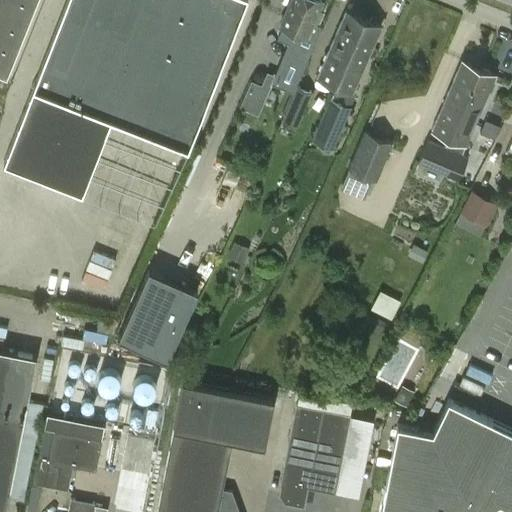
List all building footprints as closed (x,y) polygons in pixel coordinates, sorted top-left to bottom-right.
[(0,0),(0,71),(7,74),(36,0),(0,0)] [(69,0),(36,87),(7,162),(82,192),(111,116),(186,146),(243,0),(69,0)] [(290,41),(273,83),(274,83),(274,82),(292,89),(292,91),(293,91),(322,25),(317,22),(321,12),(317,10),(321,0),(290,0),(280,24),(284,26),(280,35),(278,34),(278,36),(290,41)] [(317,75),(337,84),(338,82),(365,18),(345,10),(317,75)] [(338,82),(337,84),(349,89),(343,103),(331,98),(312,139),(332,148),(350,106),(349,106),(355,92),(353,91),(382,25),(365,18),(338,82)] [(432,129),(449,136),(452,137),(453,135),(455,136),(483,68),(461,59),(432,129)] [(483,68),(455,136),(453,135),(452,137),(448,146),(459,151),(450,171),(456,173),(464,156),(462,155),(466,143),(495,73),(483,68)] [(238,104),(255,111),(265,84),(248,78),(238,104)] [(312,91),(298,85),(282,121),(296,127),(312,91)] [(364,130),(349,168),(375,178),(390,141),(364,130)] [(448,146),(445,145),(427,138),(417,162),(448,175),(450,171),(459,151),(448,146)] [(496,202),(472,190),(462,212),(485,223),(496,202)] [(235,240),(228,255),(248,263),(250,259),(245,256),(249,246),(235,240)] [(417,244),(411,255),(422,261),(428,250),(417,244)] [(196,291),(147,269),(116,338),(165,360),(196,291)] [(379,288),(370,306),(390,316),(399,298),(379,288)] [(21,433),(36,357),(37,355),(0,347),(0,511),(5,511),(8,498),(24,501),(36,436),(21,433)] [(80,368),(80,367),(80,366),(80,364),(79,363),(79,362),(78,361),(76,361),(75,360),(74,360),(73,360),(71,361),(70,361),(69,362),(68,363),(68,364),(67,366),(67,367),(67,368),(68,369),(68,370),(69,372),(70,372),(71,373),(72,373),(74,374),(75,373),(76,373),(77,372),(78,372),(79,371),(80,369),(80,368)] [(91,364),(90,363),(89,363),(89,364),(88,364),(87,364),(86,365),(85,365),(85,366),(84,366),(84,367),(84,368),(83,369),(83,370),(83,371),(84,372),(84,373),(85,374),(86,375),(87,376),(88,376),(89,376),(90,376),(91,376),(92,376),(93,375),(94,375),(94,374),(95,374),(95,373),(96,372),(96,371),(96,370),(96,369),(96,368),(95,367),(95,366),(94,365),(93,365),(93,364),(92,364),(91,364)] [(120,381),(120,379),(120,377),(120,375),(119,374),(118,372),(116,371),(115,370),(113,369),(111,368),(109,368),(107,368),(105,368),(104,369),(102,370),(101,371),(99,373),(98,374),(98,376),(97,378),(97,380),(98,382),(98,384),(99,385),(100,387),(101,388),(103,389),(105,390),(106,390),(108,391),(110,391),(112,390),(114,390),(115,389),(117,387),(118,386),(119,385),(120,383),(120,381)] [(155,388),(156,386),(155,384),(155,382),(154,381),(153,379),(152,378),(150,376),(149,376),(147,375),(145,375),(143,375),(141,375),(140,375),(138,376),(136,377),(135,379),(134,380),(133,382),(133,384),(132,386),(133,388),(133,390),(134,391),(135,393),(136,395),(138,396),(140,397),(142,397),(144,398),(146,397),(148,397),(150,396),(151,395),(153,394),(154,392),(155,390),(155,388)] [(239,511),(231,489),(223,488),(232,438),(265,445),(275,397),(182,379),(173,427),(156,511),(239,511)] [(74,387),(74,386),(74,385),(74,384),(73,383),(72,382),(71,381),(70,381),(69,380),(68,380),(67,381),(66,381),(65,382),(64,383),(64,384),(63,385),(63,386),(63,387),(64,388),(64,389),(65,390),(66,390),(67,391),(68,391),(69,391),(70,391),(71,391),(72,390),(73,390),(73,389),(74,388),(74,387)] [(411,394),(400,389),(395,399),(406,404),(411,394)] [(69,404),(69,403),(69,402),(68,401),(68,400),(67,399),(66,399),(65,398),(63,399),(62,399),(62,400),(61,401),(60,402),(60,403),(61,404),(61,405),(62,406),(63,407),(64,407),(65,407),(66,407),(67,406),(68,405),(69,404)] [(93,406),(94,405),(94,403),(93,402),(93,401),(92,400),(91,399),(90,399),(88,398),(87,398),(86,398),(84,398),(83,399),(82,400),(81,401),(81,402),(80,403),(80,404),(80,406),(81,407),(81,409),(82,410),(83,410),(85,411),(86,411),(87,411),(89,411),(90,411),(91,410),(92,409),(93,408),(93,406)] [(398,424),(380,511),(472,511),(500,499),(511,504),(511,429),(448,399),(433,431),(398,424)] [(118,411),(118,409),(118,408),(117,407),(117,405),(116,404),(115,404),(114,403),(112,403),(111,402),(110,402),(109,403),(107,403),(106,404),(105,405),(105,406),(104,408),(104,409),(104,410),(105,412),(105,413),(106,414),(107,415),(109,416),(110,416),(112,416),(113,416),(114,415),(115,414),(116,413),(117,412),(118,411)] [(296,403),(279,492),(285,500),(303,504),(307,485),(335,491),(350,413),(296,403)] [(141,416),(141,415),(141,413),(141,412),(140,411),(139,410),(138,409),(136,409),(135,409),(133,409),(132,409),(131,410),(130,411),(129,412),(129,413),(128,415),(129,416),(129,417),(130,418),(130,419),(131,420),(132,421),(134,421),(135,421),(136,421),(137,421),(138,420),(139,419),(140,418),(141,417),(141,416)] [(46,412),(33,481),(67,487),(69,473),(75,474),(77,463),(96,466),(104,422),(47,412),(46,412)] [(106,511),(107,507),(95,504),(95,502),(71,498),(68,511),(106,511)]
